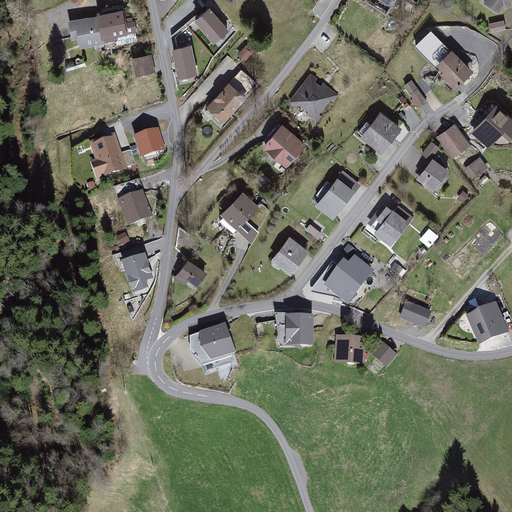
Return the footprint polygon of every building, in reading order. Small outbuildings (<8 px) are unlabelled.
[(511,0),(493,0),(507,9),(511,0)] [(194,21),(214,44),(229,31),(209,8),(194,21)] [(123,10),(73,19),(77,44),(127,36),(123,10)] [(491,31),(505,29),(504,20),(490,22),(491,31)] [(415,47),(435,66),(451,50),(431,30),(415,47)] [(246,61),(255,49),(248,43),(238,55),(246,61)] [(192,45),(173,49),(178,79),(197,75),(192,45)] [(458,52),(442,65),(460,88),(477,75),(458,52)] [(148,55),(134,59),(137,75),(152,72),(148,55)] [(333,94),(309,76),(290,101),(314,119),(333,94)] [(418,107),(427,101),(413,79),(404,85),(418,107)] [(207,108),(223,123),(245,98),(229,84),(207,108)] [(511,129),(511,118),(500,108),(480,128),(497,144),(511,129)] [(387,116),(367,139),(384,154),(404,132),(387,116)] [(306,144),(283,126),(263,150),(285,168),(306,144)] [(443,135),(453,148),(461,142),(451,129),(443,135)] [(159,131),(135,138),(141,160),(166,152),(159,131)] [(117,134),(89,142),(95,161),(91,162),(97,182),(129,172),(117,134)] [(432,158),(441,148),(433,141),(424,151),(432,158)] [(472,178),(489,168),(482,156),(465,166),(472,178)] [(437,159),(419,179),(434,191),(451,171),(437,159)] [(353,191),(337,179),(317,205),(333,217),(353,191)] [(117,200),(143,193),(140,181),(114,188),(117,200)] [(128,226),(151,217),(143,194),(120,203),(128,226)] [(259,209),(244,194),(222,215),(249,243),(260,232),(247,220),(259,209)] [(414,221),(398,208),(381,230),(397,242),(414,221)] [(307,251),(290,238),(273,260),(290,273),(307,251)] [(139,246),(116,255),(120,266),(144,258),(139,246)] [(152,279),(144,257),(123,265),(133,294),(147,289),(144,282),(152,279)] [(372,273),(355,260),(349,268),(344,264),(326,287),(348,304),(372,273)] [(199,287),(208,273),(191,261),(182,275),(199,287)] [(427,329),(433,314),(409,305),(404,320),(427,329)] [(508,332),(496,306),(469,318),(481,344),(508,332)] [(281,347),(313,348),(314,320),(276,317),(281,347)] [(213,373),(245,363),(233,329),(196,341),(197,358),(213,373)] [(338,365),(368,366),(368,341),(339,340),(338,365)] [(397,355),(382,343),(373,355),(387,367),(397,355)]
